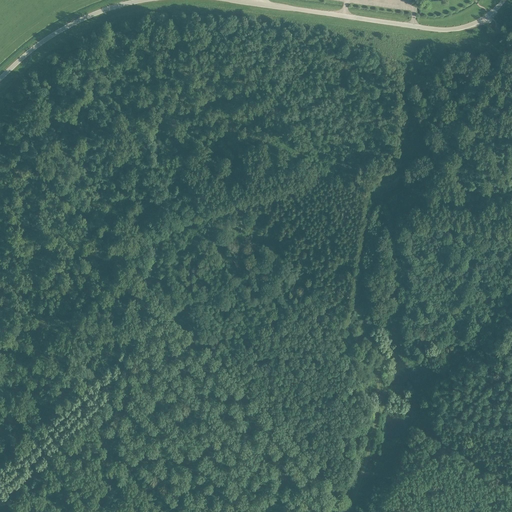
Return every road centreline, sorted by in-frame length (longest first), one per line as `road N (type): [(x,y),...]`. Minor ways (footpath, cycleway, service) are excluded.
road 1 (track): [(495,25),(430,153),(380,196),(367,226),(357,308),(382,369)]
road 2 (tertiary): [(231,0),(445,28),(485,17),(504,0)]
road 3 (tertiary): [(0,77),(78,19),(139,0)]
road 4 (track): [(349,511),(367,461),(382,369)]
